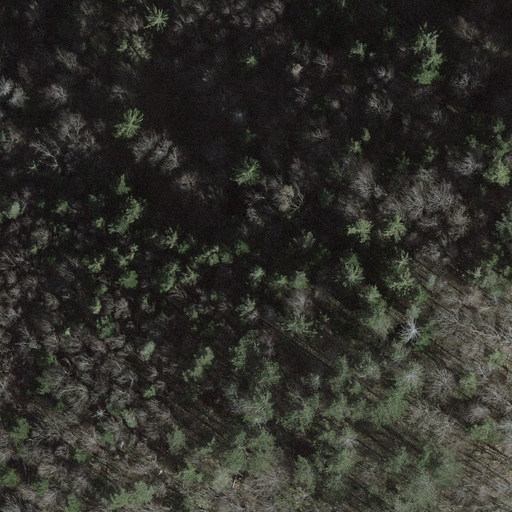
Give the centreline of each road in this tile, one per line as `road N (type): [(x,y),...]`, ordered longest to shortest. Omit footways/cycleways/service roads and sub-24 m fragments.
road 1 (motorway): [(511,5),(234,364),(99,511)]
road 2 (motorway): [(246,511),(511,196)]
